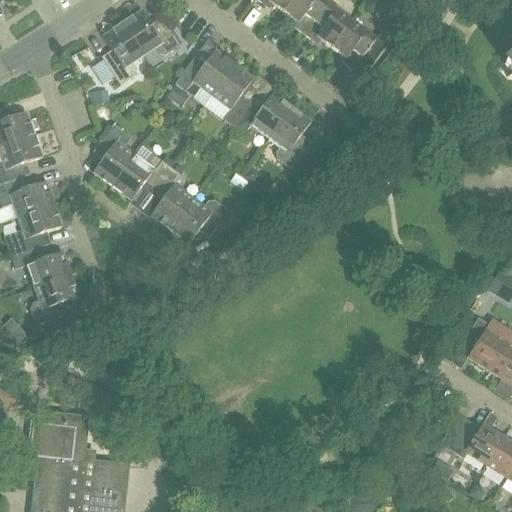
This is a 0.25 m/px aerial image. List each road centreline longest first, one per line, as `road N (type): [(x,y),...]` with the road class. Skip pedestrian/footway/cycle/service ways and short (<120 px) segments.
road 1 (residential): [(345,120),(193,0)]
road 2 (residential): [(76,185),(68,136),(30,47)]
road 3 (residential): [(76,185),(183,270)]
road 4 (residential): [(101,303),(80,238),(76,185)]
